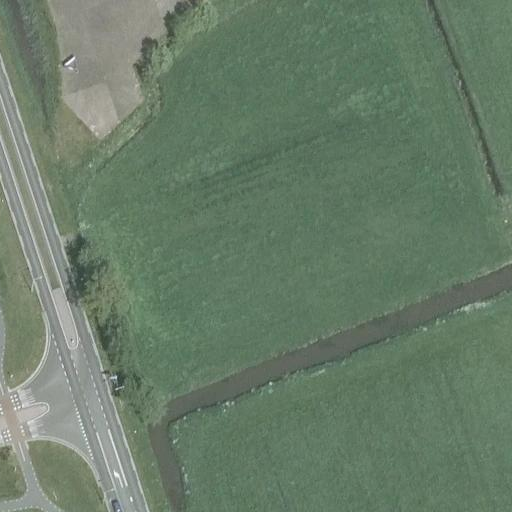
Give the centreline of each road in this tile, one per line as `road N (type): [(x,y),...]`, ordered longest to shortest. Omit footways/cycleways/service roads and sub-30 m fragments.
road 1 (primary): [(95,370),(0,81)]
road 2 (primary): [(0,158),(71,378)]
